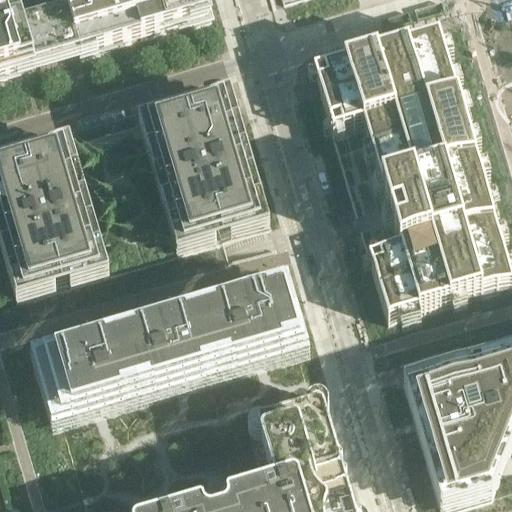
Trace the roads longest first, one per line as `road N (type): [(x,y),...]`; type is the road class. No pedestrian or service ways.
road 1 (residential): [(266,57),(398,511)]
road 2 (residential): [(0,135),(266,57)]
road 3 (residential): [(266,57),(462,0)]
